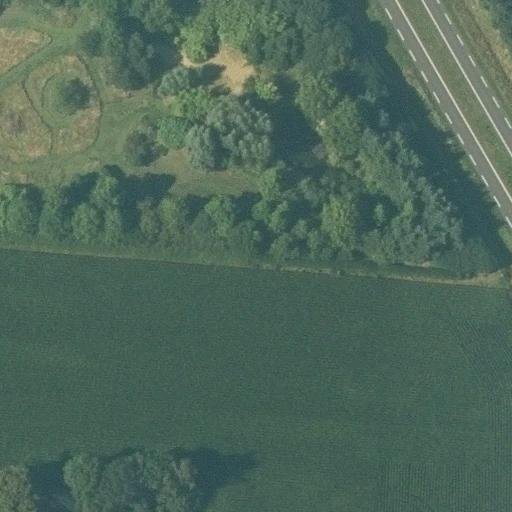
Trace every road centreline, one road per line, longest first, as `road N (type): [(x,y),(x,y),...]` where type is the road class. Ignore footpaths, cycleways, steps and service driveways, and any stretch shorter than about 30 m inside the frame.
road 1 (primary): [(388,0),(511,214)]
road 2 (primary): [(511,141),(429,0)]
road 3 (track): [(0,86),(82,36),(104,0)]
